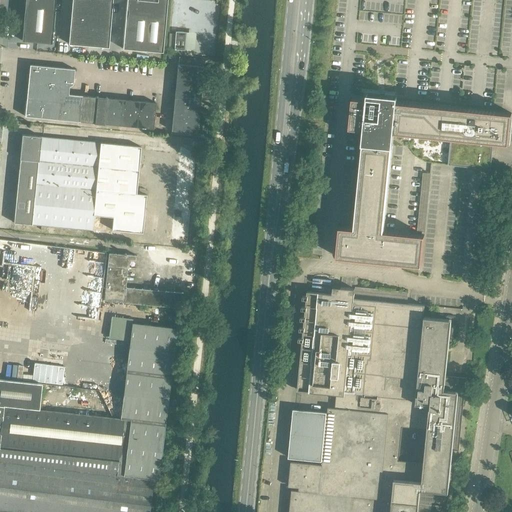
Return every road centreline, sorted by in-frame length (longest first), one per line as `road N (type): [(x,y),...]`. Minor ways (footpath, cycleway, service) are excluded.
road 1 (primary): [(264,323),(310,0)]
road 2 (primary): [(291,0),(264,323)]
road 3 (tertiary): [(478,511),(511,304)]
road 4 (primary): [(246,511),(264,323)]
road 5 (unknown): [(0,230),(142,253)]
